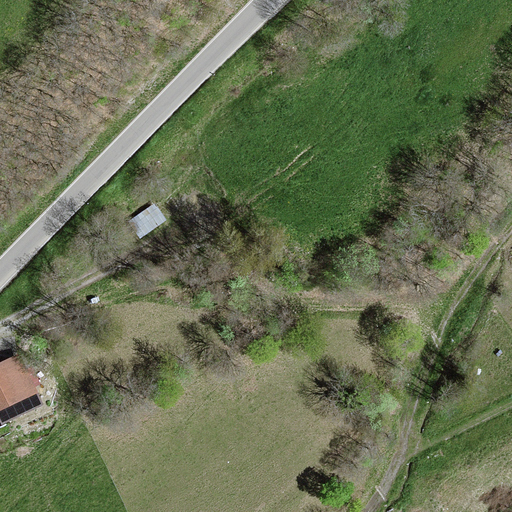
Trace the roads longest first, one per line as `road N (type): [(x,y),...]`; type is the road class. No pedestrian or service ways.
road 1 (tertiary): [(271,0),(0,273)]
road 2 (track): [(130,255),(0,328)]
